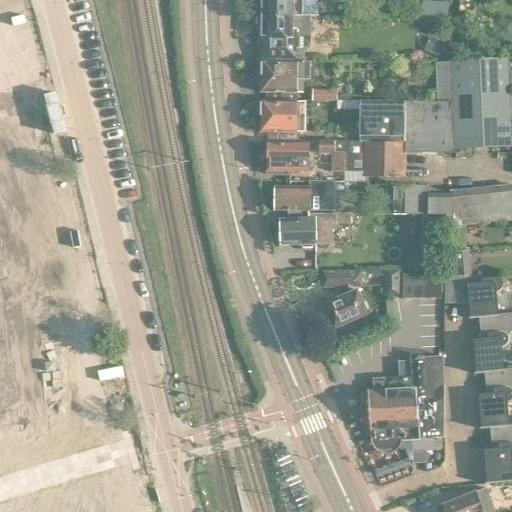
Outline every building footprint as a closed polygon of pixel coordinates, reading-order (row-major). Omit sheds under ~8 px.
[(257,16),(300,17),(300,0),(258,0),(259,7),(257,9),(257,16)] [(421,3),(420,18),(447,18),(447,4),(421,3)] [(295,38),(309,38),(309,17),(300,17),(257,16),(257,27),(259,29),(259,48),(265,48),(265,55),(289,56),(289,51),(295,51),(295,38)] [(423,50),(439,57),(445,44),(429,37),(423,50)] [(258,94),(295,95),(295,94),(302,94),(302,80),(308,80),(309,62),(289,62),(289,56),(265,55),(265,63),(259,63),(258,94)] [(510,148),(509,122),(506,59),(450,63),(450,65),(448,106),(450,106),(451,150),(510,148)] [(448,106),(450,65),(433,66),(435,106),(448,106)] [(336,103),(336,97),(336,91),(311,91),(310,102),(336,103)] [(258,134),(293,135),(302,136),(303,119),(304,105),(259,103),(258,134)] [(404,105),(359,104),(358,144),(402,145),(404,105)] [(450,106),(448,106),(435,106),(404,105),(402,145),(402,154),(451,154),(451,150),(450,106)] [(403,180),(402,154),(402,145),(358,144),(319,144),(319,154),(328,154),(328,170),(362,171),(362,179),(403,180)] [(266,146),(265,176),(290,177),(290,173),(307,173),(308,146),(266,146)] [(307,188),(274,188),(274,210),(286,210),(286,215),(307,215),(307,213),(309,213),(309,211),(309,199),(323,199),(323,196),(332,196),(333,183),(308,182),(307,188)] [(449,196),(445,197),(444,216),(451,215),(453,229),(462,228),(511,222),(511,188),(511,186),(449,192),(449,196)] [(442,216),(444,216),(445,197),(442,197),(428,197),(428,188),(407,188),(407,215),(442,216)] [(286,221),(280,221),(280,247),(324,246),(331,246),(331,225),(349,225),(349,215),(334,215),(334,216),(307,215),(286,215),(286,221)] [(453,229),(446,229),(449,254),(465,252),(462,228),(453,229)] [(438,241),(419,241),(418,262),(437,263),(438,241)] [(449,254),(446,254),(448,278),(470,278),(467,252),(465,252),(449,254)] [(398,272),(382,272),(382,296),(398,296),(398,272)] [(360,290),(360,275),(321,275),(321,290),(337,290),(337,300),(323,307),(334,331),(338,330),(343,341),(368,329),(363,318),(367,316),(354,290),(360,290)] [(441,276),(402,276),(402,299),(441,299),(441,276)] [(448,278),(444,278),(443,304),(468,305),(469,318),(469,319),(497,316),(495,293),(496,293),(497,293),(498,292),(499,292),(499,291),(500,290),(500,289),(501,288),(501,287),(501,286),(501,285),(501,284),(500,283),(500,282),(499,281),(498,280),(497,280),(497,279),(496,279),(495,279),(494,278),(493,278),(481,280),(481,278),(470,278),(448,278)] [(469,319),(467,319),(467,320),(477,319),(480,341),(472,342),(475,374),(502,371),(500,348),(504,346),(506,342),(511,341),(511,314),(497,316),(469,319)] [(400,442),(410,442),(411,454),(441,452),(440,439),(442,439),(443,389),(441,359),(408,360),(408,363),(409,379),(399,379),(371,381),(372,393),(367,394),(370,437),(369,438),(369,441),(375,452),(390,454),(400,442)] [(46,371),(55,370),(54,362),(45,363),(46,371)] [(475,374),(473,374),(473,375),(483,374),(484,388),(485,396),(477,397),(480,428),(507,426),(505,404),(510,401),(511,397),(511,370),(502,371),(475,374)] [(0,463),(80,454),(72,389),(0,398),(0,463)] [(480,428),(478,429),(478,430),(488,429),(491,452),(483,452),(486,484),(484,484),(484,485),(511,482),(511,474),(510,458),(511,458),(511,457),(511,425),(507,426),(480,428)] [(413,475),(410,465),(384,472),(381,461),(373,464),(379,485),(413,475)] [(459,499),(458,496),(449,499),(450,503),(441,506),(443,511),(493,511),(484,489),(459,499)]
